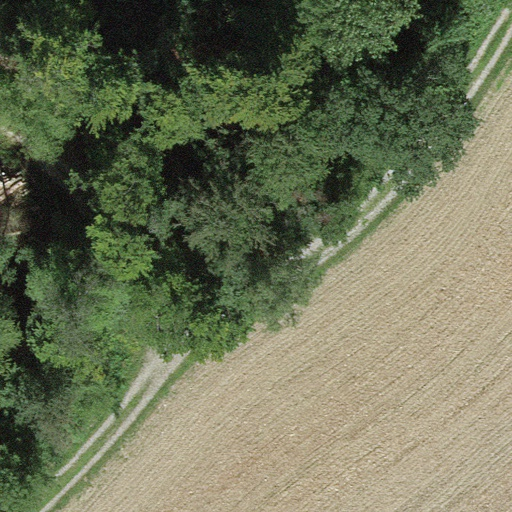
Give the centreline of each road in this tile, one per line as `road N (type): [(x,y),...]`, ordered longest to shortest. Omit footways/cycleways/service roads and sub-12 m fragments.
road 1 (track): [(15,511),(83,446),(139,366),(164,310),(238,291),(306,256),(363,207),(511,17)]
road 2 (track): [(164,310),(83,204),(0,120)]
